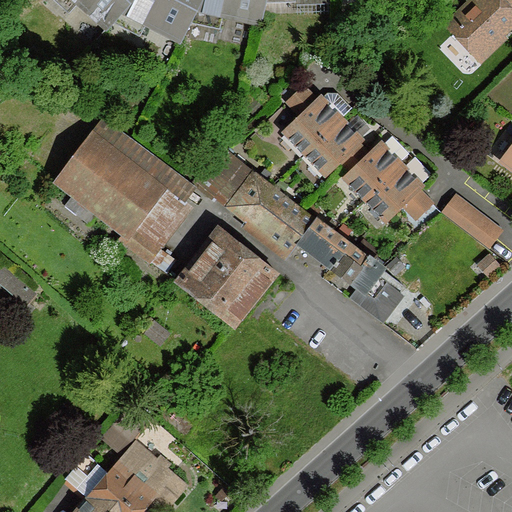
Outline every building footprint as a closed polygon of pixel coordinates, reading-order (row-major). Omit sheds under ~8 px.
[(114,23),(133,0),(53,0),(70,15),(82,4),(108,28),(114,23)] [(133,0),(114,23),(141,37),(148,24),(181,41),(191,24),(202,0),(133,0)] [(202,0),(191,24),(221,30),(224,15),(260,24),(265,4),(266,0),(202,0)] [(471,2),(446,26),(474,55),(498,31),(503,38),(511,29),(511,0),(479,0),(474,5),(471,2)] [(302,117),(320,100),(305,84),(287,102),(302,117)] [(323,100),(341,119),(352,109),(339,95),(329,94),(323,100)] [(302,117),(286,132),(307,154),(342,120),(341,119),(323,100),(321,99),(320,100),(302,117)] [(363,141),(342,120),(307,154),(327,175),(341,162),(363,141)] [(96,137),(162,189),(164,188),(182,201),(194,186),(175,172),(132,139),(108,121),(96,137)] [(162,189),(96,137),(61,183),(125,233),(130,226),(133,228),(135,225),(162,189)] [(384,146),(400,164),(410,154),(393,137),(384,146)] [(373,153),(363,141),(341,162),(347,168),(352,173),(373,153)] [(352,173),(346,179),(367,200),(403,166),(400,164),(384,146),(382,145),(373,153),(352,173)] [(256,173),(225,149),(195,185),(204,193),(210,197),(213,193),(230,207),(256,173)] [(416,157),(405,168),(421,186),(433,175),(416,157)] [(405,168),(403,166),(367,200),(387,221),(403,206),(422,188),(423,187),(421,186),(405,168)] [(248,221),(275,188),(272,186),(256,173),(230,207),(248,221)] [(162,189),(135,225),(163,247),(192,209),(182,201),(164,188),(162,189)] [(291,254),(300,242),(317,220),(302,209),(275,188),(248,221),(291,254)] [(436,203),(422,188),(403,206),(417,221),(434,205),(436,203)] [(505,231),(457,194),(443,213),(491,249),(505,231)] [(333,267),(350,245),(333,232),(317,220),(300,242),(333,267)] [(161,249),(133,228),(130,226),(125,233),(121,239),(123,241),(151,262),(161,249)] [(278,273),(223,230),(180,284),(234,327),(252,305),(278,273)] [(350,245),(333,267),(361,288),(352,300),(366,310),(375,297),(392,310),(403,295),(388,283),(393,277),(383,270),(350,245)] [(498,267),(490,258),(480,267),(489,276),(498,267)] [(383,322),(392,310),(375,297),(366,310),(383,322)] [(133,403),(114,426),(131,442),(152,418),(133,403)] [(110,475),(90,498),(105,511),(140,511),(156,495),(169,506),(186,486),(137,444),(110,475)] [(67,479),(90,498),(110,475),(88,456),(67,479)] [(105,511),(90,498),(78,511),(105,511)]
